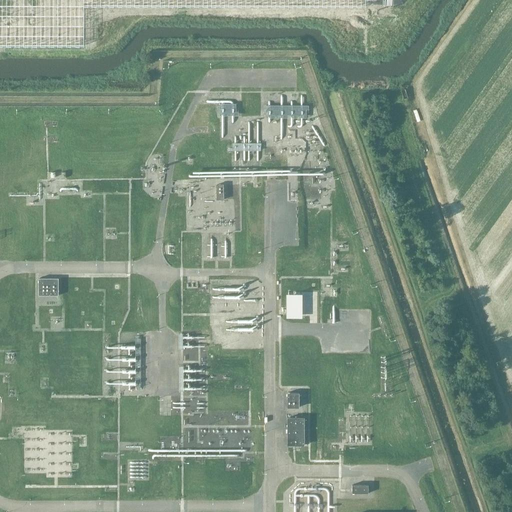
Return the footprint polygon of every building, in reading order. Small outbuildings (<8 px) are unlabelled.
[(0,0),(0,56),(36,56),(36,7),(311,7),(311,0),(0,0)] [(280,125),(296,125),(295,92),(275,92),(275,102),(263,102),(263,122),(273,122),(273,132),(281,131),(280,125)] [(244,122),(243,141),(252,141),(253,122),(244,122)] [(227,141),(227,160),(253,161),(253,142),(227,141)] [(59,296),(59,279),(39,278),(39,296),(59,296)] [(178,362),(194,361),(193,335),(177,336),(178,362)] [(288,393),(288,408),(299,408),(299,393),(288,393)] [(305,446),(304,418),(288,418),(288,446),(305,446)] [(181,441),(191,441),(190,427),(180,428),(181,441)] [(368,485),(352,485),(352,494),(368,494),(368,485)]
